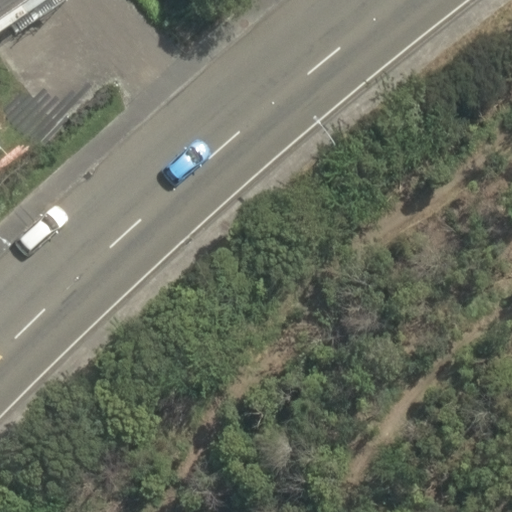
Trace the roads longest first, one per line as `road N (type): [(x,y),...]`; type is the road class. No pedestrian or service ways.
road 1 (secondary): [(0,358),(199,164),(405,0)]
road 2 (unknown): [(199,164),(74,0)]
